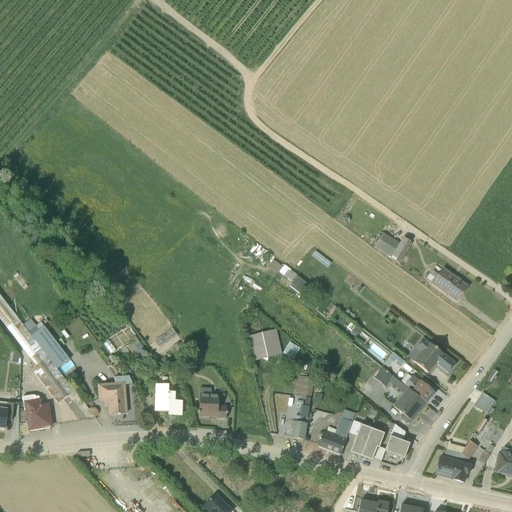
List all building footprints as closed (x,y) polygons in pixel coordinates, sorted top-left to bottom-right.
[(382,234),(373,248),(399,264),(410,245),(401,238),(398,244),(382,234)] [(434,267),(425,280),(430,284),(430,285),(455,302),(466,288),(442,269),(440,271),(434,267)] [(296,274),(289,285),(300,292),(307,282),(296,274)] [(81,402),(56,370),(8,308),(0,297),(0,321),(35,367),(30,370),(56,405),(60,410),(71,401),(76,407),(81,402)] [(56,370),(69,361),(40,323),(35,327),(30,320),(29,320),(15,302),(8,308),(56,370)] [(246,335),(254,359),(282,351),(275,326),(246,335)] [(421,339),(406,358),(427,375),(435,365),(447,375),(454,365),(421,339)] [(289,343),(282,354),(299,365),(300,364),(304,367),(306,364),(308,365),(312,358),(298,351),(299,349),(289,343)] [(395,375),(404,364),(391,354),(382,365),(395,375)] [(408,425),(424,405),(398,384),(381,369),(373,379),(383,388),(388,383),(402,395),(392,409),(400,415),(398,418),(399,421),(404,425),(408,425)] [(486,381),(490,384),(493,380),(494,381),(495,379),(494,378),(497,374),(493,371),(486,381)] [(406,375),(398,384),(424,405),(432,395),(411,377),(410,378),(406,375)] [(313,379),(307,378),(296,377),(293,397),(304,399),(303,408),(300,408),(298,417),(294,417),(293,422),(290,422),(289,431),(291,431),(290,439),(302,441),(313,379)] [(113,384),(96,386),(97,402),(104,402),(105,406),(107,406),(108,416),(125,415),(123,384),(122,384),(122,379),(113,379),(113,384)] [(167,413),(167,416),(181,417),(182,402),(174,402),(174,393),(167,393),(167,386),(163,386),(163,379),(157,379),(157,386),(154,386),(153,413),(167,413)] [(322,386),(315,385),(313,392),(320,394),(322,386)] [(210,390),(199,389),(198,399),(193,399),(193,406),(198,406),(197,418),(216,419),(216,420),(225,420),(226,408),(217,407),(217,396),(210,396),(210,390)] [(314,394),(312,401),(320,403),(322,396),(314,394)] [(481,394),(472,407),(485,415),(494,402),(481,394)] [(31,397),(21,398),(22,402),(23,403),(27,433),(52,428),(48,405),(41,406),(40,400),(39,400),(37,397),(35,398),(33,397),(31,397)] [(0,430),(5,431),(6,421),(11,421),(13,405),(0,402),(0,430)] [(344,441),(354,415),(349,413),(348,414),(342,412),(335,431),(327,428),(325,434),(322,433),(317,447),(339,455),(345,441),(344,441)] [(482,420),(475,432),(478,434),(486,422),(482,420)] [(349,454),(359,458),(369,430),(359,426),(359,425),(352,422),(352,423),(347,435),(355,438),(349,454)] [(383,453),(402,460),(403,460),(408,445),(401,442),(404,434),(393,426),(388,424),(386,429),(391,431),(383,453)] [(378,448),(383,435),(369,430),(359,458),(370,462),(371,459),(380,462),(383,450),(378,448)] [(476,447),(468,442),(455,462),(450,481),(463,485),(465,476),(467,477),(470,466),(465,465),(476,447)] [(455,462),(463,449),(448,445),(449,443),(446,443),(441,459),(438,459),(433,476),(450,481),(455,462)] [(482,451),(476,461),(483,465),(493,448),(488,445),(483,452),(482,451)] [(511,451),(498,449),(493,473),(511,477),(511,451)] [(209,501),(202,508),(206,511),(231,511),(232,511),(214,497),(210,501),(209,501)] [(386,511),(387,504),(376,502),(376,505),(359,502),(357,511),(386,511)]
